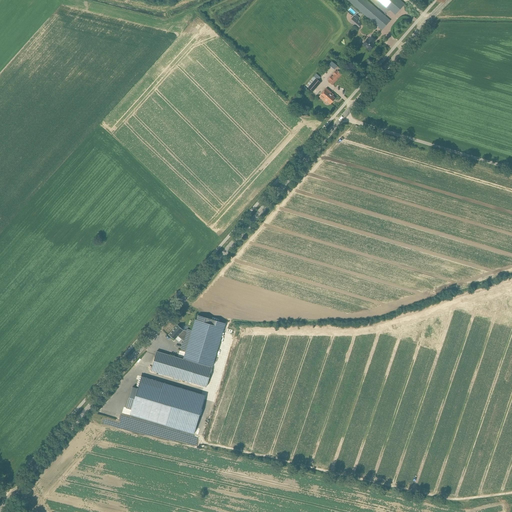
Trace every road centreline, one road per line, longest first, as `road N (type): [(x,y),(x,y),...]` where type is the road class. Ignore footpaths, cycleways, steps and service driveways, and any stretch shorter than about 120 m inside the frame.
road 1 (tertiary): [(0,508),(343,116)]
road 2 (unclassified): [(511,168),(343,116)]
road 3 (tertiary): [(343,116),(446,0)]
